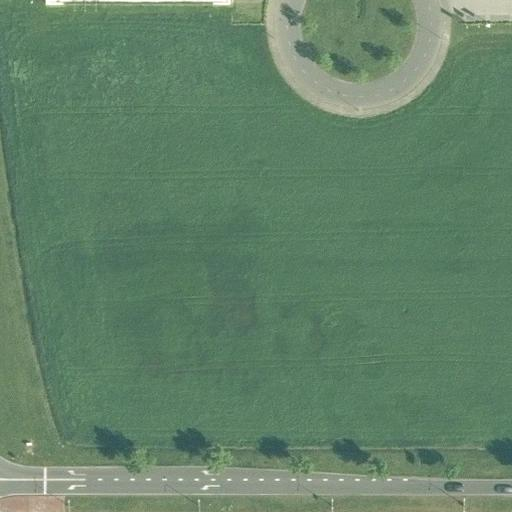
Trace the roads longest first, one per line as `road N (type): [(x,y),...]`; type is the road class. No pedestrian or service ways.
road 1 (primary): [(511,488),(0,488)]
road 2 (residential): [(292,0),(288,43),(306,77),(358,100),(387,96),(421,67),(433,35),(427,0)]
